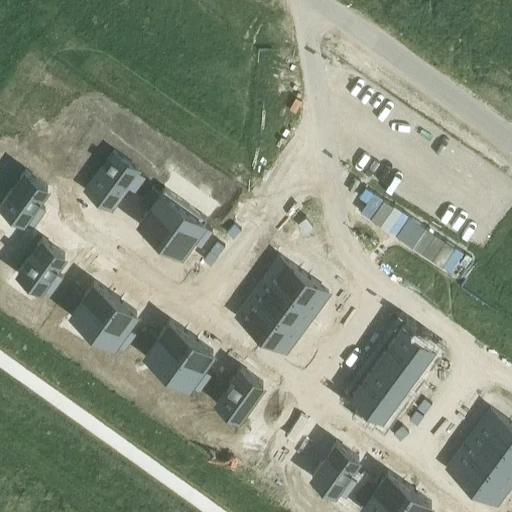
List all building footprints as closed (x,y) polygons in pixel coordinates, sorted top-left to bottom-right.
[(114,150),(86,188),(111,207),(127,185),(135,190),(145,175),(138,170),(139,168),(114,150)] [(26,170),(2,204),(25,221),(26,219),(35,225),(46,209),(38,203),(49,187),(26,170)] [(149,208),(139,222),(160,237),(183,206),(162,190),(161,192),(152,185),(140,202),(149,208)] [(183,206),(160,237),(182,253),(192,239),(201,245),(212,229),(204,223),(205,221),(183,206)] [(235,221),(229,229),(237,235),(243,227),(235,221)] [(243,227),(237,235),(246,241),(251,233),(243,227)] [(229,229),(224,237),(232,243),(237,235),(229,229)] [(237,235),(232,243),(240,249),(246,241),(237,235)] [(43,236),(19,270),(42,286),(43,284),(52,291),(63,275),(55,268),(66,252),(43,236)] [(224,237),(218,245),(226,251),(232,243),(224,237)] [(232,243),(226,251),(234,257),(240,249),(232,243)] [(280,255),(265,275),(290,293),(305,273),(280,255)] [(305,273),(290,293),(314,311),(329,290),(305,273)] [(265,275),(252,295),(276,312),(290,293),(265,275)] [(75,288),(64,305),(72,311),(71,313),(93,328),(116,296),(94,281),(84,295),(75,288)] [(290,293),(276,312),(300,330),(314,311),(290,293)] [(252,295),(237,315),(261,332),(276,312),(252,295)] [(116,296),(93,328),(114,344),(115,342),(124,348),(136,332),(127,326),(137,312),(116,296)] [(276,312),(261,332),(286,350),(300,330),(276,312)] [(149,329),(138,345),(147,352),(145,353),(167,369),(192,335),(170,320),(158,335),(149,329)] [(404,324),(391,342),(420,364),(434,345),(404,324)] [(192,335),(167,369),(189,385),(190,383),(199,390),(211,373),(202,367),(214,351),(192,335)] [(391,342),(378,359),(408,381),(420,364),(391,342)] [(378,359),(366,377),(395,398),(408,381),(378,359)] [(221,376),(209,392),(218,399),(216,400),(239,417),(263,383),(241,367),(229,382),(221,376)] [(366,377),(352,395),(382,416),(395,398),(366,377)] [(454,379),(448,387),(456,393),(462,385),(454,379)] [(462,385),(456,393),(464,399),(470,391),(462,385)] [(448,387),(442,395),(450,401),(456,393),(448,387)] [(456,393),(450,401),(458,407),(464,399),(456,393)] [(442,395),(436,403),(444,409),(450,401),(442,395)] [(450,401),(444,409),(452,415),(458,407),(450,401)] [(436,403),(431,411),(439,417),(444,409),(436,403)] [(511,422),(491,407),(476,427),(501,445),(511,429),(511,422)] [(444,409),(439,417),(447,423),(452,415),(444,409)] [(431,411),(425,419),(433,425),(439,417),(431,411)] [(439,417),(433,425),(441,431),(447,423),(439,417)] [(476,427),(462,447),(487,464),(501,445),(476,427)] [(511,429),(501,445),(511,453),(511,429)] [(336,441),(312,475),(335,491),(336,490),(345,496),(356,480),(348,474),(359,458),(336,441)] [(511,453),(501,445),(487,464),(511,482),(511,480),(511,453)] [(462,447),(448,467),(472,485),(487,464),(462,447)] [(487,464),(472,485),(496,502),(511,482),(487,464)] [(367,481),(356,497),(365,503),(363,505),(373,511),(391,511),(410,487),(388,471),(376,487),(367,481)] [(410,487),(391,511),(424,511),(432,503),(410,487)]
